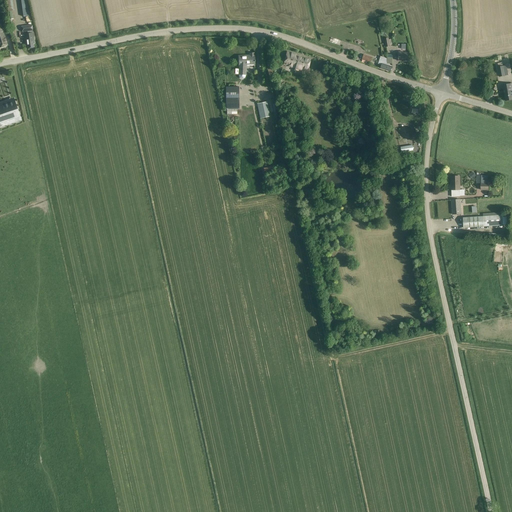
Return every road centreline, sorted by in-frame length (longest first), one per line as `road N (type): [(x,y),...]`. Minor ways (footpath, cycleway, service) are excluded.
road 1 (tertiary): [(0,63),(129,35),(249,27),(443,92)]
road 2 (unclassified): [(495,511),(425,194),(443,92)]
